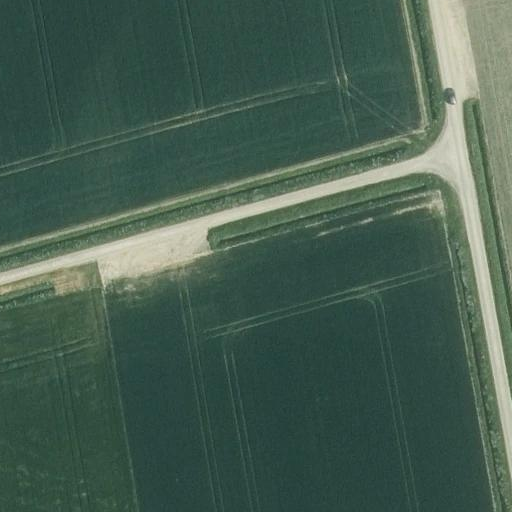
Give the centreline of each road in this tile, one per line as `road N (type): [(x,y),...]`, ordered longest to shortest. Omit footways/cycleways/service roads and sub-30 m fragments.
road 1 (unclassified): [(0,278),(459,151)]
road 2 (unclassified): [(511,446),(459,151)]
road 3 (unclassified): [(459,151),(434,0)]
